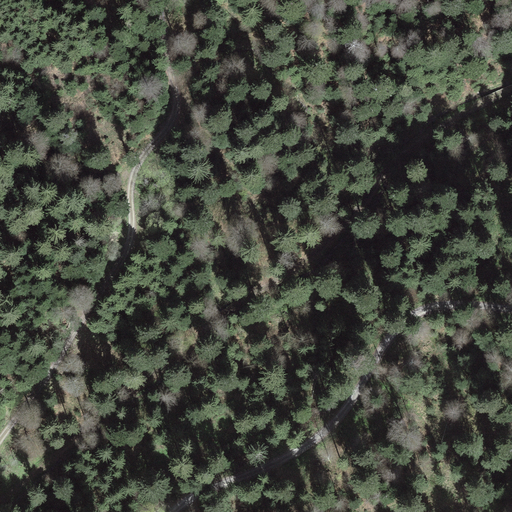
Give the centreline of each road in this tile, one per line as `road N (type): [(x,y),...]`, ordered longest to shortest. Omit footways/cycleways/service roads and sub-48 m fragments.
road 1 (track): [(511,88),(421,137),(384,170),(365,208),(315,254),(242,294),(0,500)]
road 2 (track): [(161,0),(176,111),(134,176),(123,258),(0,449)]
road 3 (track): [(176,511),(335,422),(402,327),(423,310),(511,309)]
